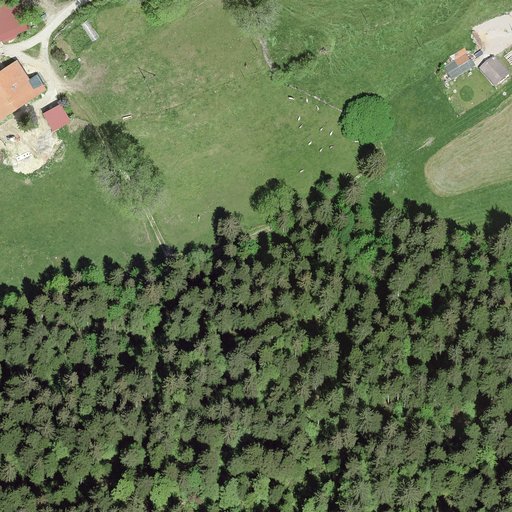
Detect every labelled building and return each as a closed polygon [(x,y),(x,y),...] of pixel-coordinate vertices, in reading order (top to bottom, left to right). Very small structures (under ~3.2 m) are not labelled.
[(26,0),(15,0),(0,7),(0,33),(4,43),(39,27),(26,0)] [(465,53),(455,60),(461,70),(472,64),(465,53)] [(511,77),(496,60),(482,72),(499,91),(511,78),(511,77)] [(0,70),(0,123),(48,91),(38,76),(30,81),(17,63),(2,73),(0,70)] [(63,105),(46,115),(55,132),(72,123),(63,105)]
